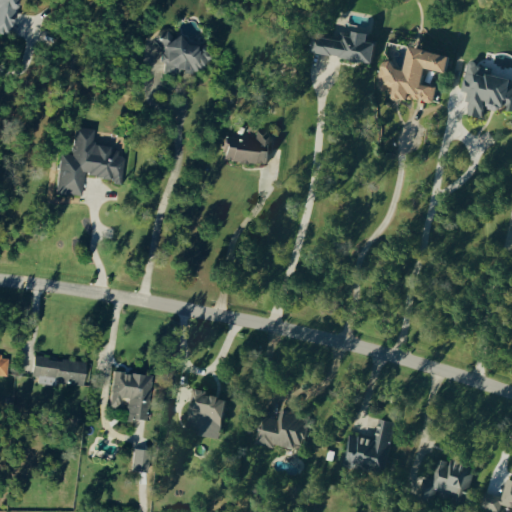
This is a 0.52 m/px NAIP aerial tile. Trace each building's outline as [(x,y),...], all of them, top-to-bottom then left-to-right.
[(0,0),(0,32),(11,32),(11,0),(0,0)] [(307,53),(369,62),(372,42),(364,41),(365,33),(349,31),(348,34),(340,33),(339,39),(310,35),(307,53)] [(162,72),(206,68),(205,47),(192,48),(192,43),(179,44),(179,35),(167,36),(167,34),(159,35),(162,72)] [(447,55),(406,46),(401,69),(390,67),(390,63),(380,61),(373,92),(404,99),(404,96),(431,102),(435,87),(419,83),(422,67),(443,72),(447,55)] [(464,113),(480,117),(483,103),(511,109),(511,79),(485,74),(486,66),(467,61),(460,90),(469,92),(464,113)] [(82,176),(118,181),(123,151),(89,146),(92,128),(72,126),(68,154),(59,152),(53,193),(79,196),(82,176)] [(266,162),(267,130),(253,130),(253,137),(222,136),(221,161),(266,162)] [(82,384),(83,360),(32,357),(31,382),(82,384)] [(149,374),(110,371),(108,407),(117,407),(118,398),(126,398),(124,418),(146,420),(149,374)] [(217,437),(223,398),(203,395),(204,390),(192,388),(184,432),(217,437)] [(297,457),(309,419),(280,409),(276,420),(261,415),(253,440),(287,451),(287,454),(297,457)] [(393,422),(379,419),(375,440),(348,434),(342,464),(383,472),(393,422)] [(469,465),(437,457),(431,480),(422,478),(419,493),(434,496),(435,493),(464,500),(470,473),(468,472),(469,465)] [(479,507),(494,511),(497,511),(500,505),(511,508),(511,479),(506,478),(500,497),(483,492),(479,507)]
